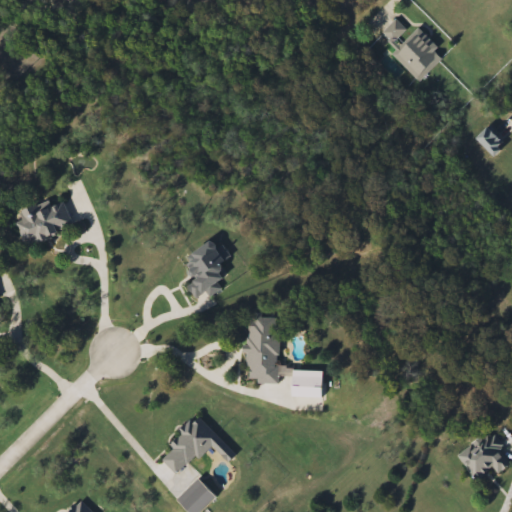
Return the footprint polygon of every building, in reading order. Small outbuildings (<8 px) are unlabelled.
[(405,31),(391,44),(381,33),(395,20),(405,31)] [(443,56),(417,82),(390,55),(416,29),(443,56)] [(73,226),(24,244),(13,214),(62,196),(73,226)] [(187,255),(210,240),(214,247),(220,243),(229,257),(220,263),(227,275),(215,283),(217,287),(196,300),(185,282),(199,274),(187,255)] [(279,383),(246,384),(245,316),(278,316),(279,383)] [(324,371),(324,398),(290,398),(290,371),(324,371)] [(158,458),(196,417),(224,443),(216,452),(208,444),(177,477),(158,458)] [(456,457),(487,431),(505,451),(501,455),(508,464),(496,474),(490,467),(475,480),(456,457)] [(64,511),(67,509),(70,511),(72,511),(82,502),(92,511),(64,511)]
